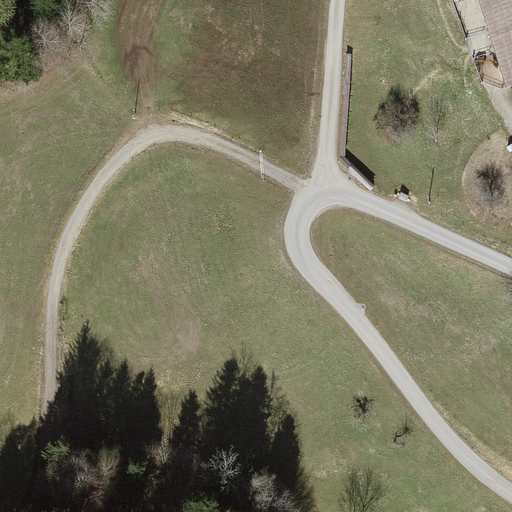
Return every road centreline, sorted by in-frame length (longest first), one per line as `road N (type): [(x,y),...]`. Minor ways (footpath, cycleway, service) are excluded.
road 1 (residential): [(511,268),(352,197),(317,197),(305,206),(296,241),(436,424),(511,493)]
road 2 (track): [(317,197),(210,140),(157,132),(101,180),(56,273),(54,427),(35,511)]
